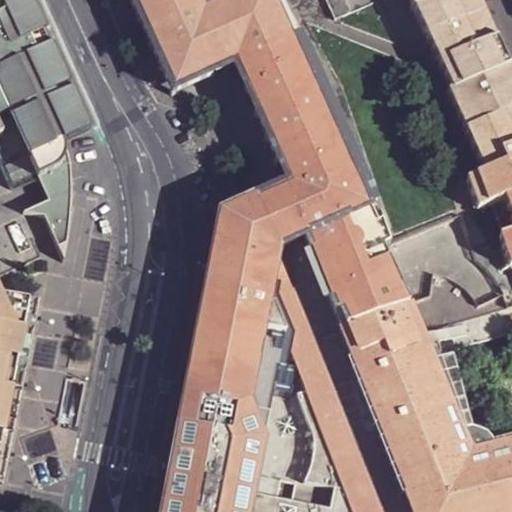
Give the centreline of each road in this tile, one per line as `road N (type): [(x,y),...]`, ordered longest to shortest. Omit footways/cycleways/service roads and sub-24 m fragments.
road 1 (residential): [(126,511),(176,276),(162,247)]
road 2 (residential): [(69,0),(141,154),(162,247)]
road 3 (residential): [(162,247),(139,270),(96,497)]
